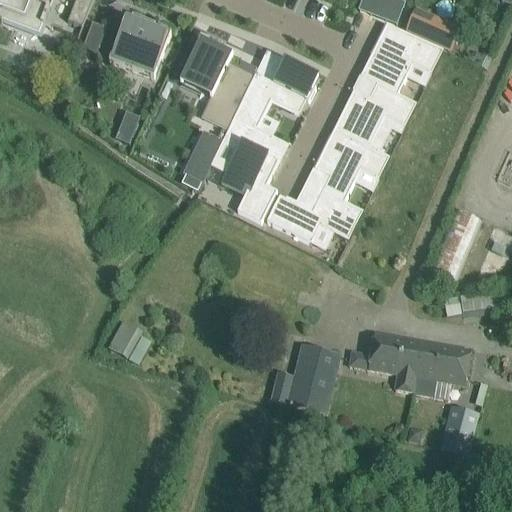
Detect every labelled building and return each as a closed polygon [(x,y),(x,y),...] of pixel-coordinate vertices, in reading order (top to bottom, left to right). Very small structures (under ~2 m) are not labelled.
[(1,0),(0,4),(0,22),(39,37),(43,28),(44,28),(50,11),(53,0),(1,0)] [(77,0),(68,25),(82,30),(93,2),(87,0),(77,0)] [(379,6),(374,17),(397,27),(404,12),(393,7),(391,11),(379,6)] [(417,11),(407,36),(442,51),(452,27),(417,11)] [(109,65),(154,82),(171,38),(153,31),(155,26),(132,17),(130,22),(126,21),(109,65)] [(96,60),(107,31),(93,26),(81,55),(96,60)] [(452,27),(442,51),(452,56),(463,32),(452,27)] [(380,43),(361,80),(377,88),(398,98),(406,82),(413,69),(431,79),(444,54),(387,28),(386,31),(387,32),(387,31),(408,40),(401,54),(381,44),(381,43),(380,43)] [(200,44),(185,79),(214,92),(210,101),(211,102),(208,109),(235,121),(256,79),(230,67),(234,60),(200,44)] [(235,121),(235,123),(257,133),(271,105),(300,119),(307,104),(309,105),(316,91),(314,91),(319,81),(285,64),(274,86),(257,78),(256,79),(235,121)] [(354,95),(334,134),(371,152),(386,122),(405,131),(417,108),(398,98),(377,88),(370,103),(354,95)] [(226,178),(223,186),(246,198),(245,201),(244,203),(238,216),(261,227),(277,195),(267,190),(271,180),(272,180),(273,180),(274,179),(272,178),(278,167),(279,168),(280,166),(264,158),(273,141),(290,150),(291,150),(291,149),(289,148),(289,149),(274,141),(273,141),(257,133),(235,123),(229,134),(226,141),(241,148),(227,177),(226,178)] [(331,140),(315,173),(330,181),(323,195),(345,206),(354,187),(361,174),(379,183),(379,184),(390,162),(379,156),(371,152),(334,134),(331,140)] [(202,139),(183,178),(203,187),(211,171),(212,169),(222,148),(202,139)] [(280,201),(267,226),(311,248),(312,248),(320,231),(334,238),(349,245),(363,215),(345,206),(323,195),(313,217),(297,209),(298,208),(296,207),(295,209),(288,205),(289,203),(287,202),(287,204),(286,203),(280,201)] [(479,223),(452,212),(425,280),(451,291),(479,223)] [(487,295),(460,299),(463,322),(491,318),(487,295)] [(123,326),(108,352),(128,363),(143,336),(123,326)] [(368,373),(368,375),(397,381),(394,394),(411,397),(420,345),(375,338),(371,357),(368,373)] [(420,345),(411,397),(434,402),(437,388),(467,394),(470,375),(473,355),(420,345)] [(287,409),(326,419),(341,360),(302,350),(287,409)] [(440,454),(468,461),(479,417),(451,410),(440,454)]
